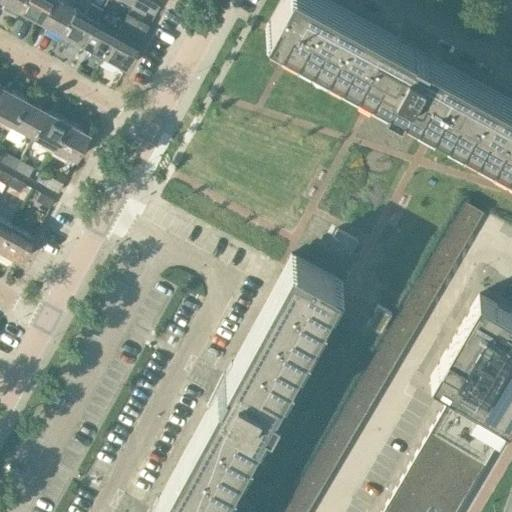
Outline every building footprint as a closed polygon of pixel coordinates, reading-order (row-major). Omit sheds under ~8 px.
[(16,13),(23,0),(5,0),(2,6),(16,13)] [(40,19),(50,0),(23,0),(16,13),(30,21),(33,15),(40,19)] [(59,37),(75,6),(62,0),(50,0),(40,19),(48,23),(44,29),(59,37)] [(146,9),(154,13),(159,4),(151,0),(134,0),(131,6),(144,13),(146,9)] [(279,0),(266,25),(386,90),(388,91),(414,43),(397,33),(396,34),(334,0),(279,0)] [(83,42),(96,18),(75,6),(59,37),(72,44),(76,38),(83,42)] [(87,52),(101,59),(117,29),(96,18),(83,42),(90,46),(87,52)] [(101,59),(115,67),(118,61),(126,65),(139,41),(117,29),(101,59)] [(386,90),(383,96),(400,105),(403,99),(402,99),(428,50),(414,43),(388,91),(386,90)] [(428,50),(402,99),(403,99),(438,119),(511,158),(511,96),(441,58),(441,57),(428,50)] [(0,121),(9,127),(26,96),(12,89),(11,90),(4,86),(0,93),(0,121)] [(26,130),(33,134),(46,109),(39,105),(40,104),(26,96),(9,127),(23,134),(26,130)] [(38,142),(52,150),(68,119),(54,112),(54,113),(46,109),(33,134),(40,137),(38,142)] [(52,150),(66,157),(68,153),(76,157),(89,132),(82,128),(82,127),(68,119),(52,150)] [(1,160),(15,167),(19,159),(6,151),(1,160)] [(15,167),(28,174),(33,166),(19,159),(15,167)] [(0,179),(6,183),(11,174),(0,168),(0,179)] [(6,183),(20,190),(24,181),(11,174),(6,183)] [(44,183),(58,190),(62,182),(49,175),(44,183)] [(36,199),(49,206),(54,197),(40,190),(36,199)] [(0,244),(12,223),(0,216),(0,244)] [(0,244),(0,255),(9,261),(12,255),(20,259),(33,235),(12,223),(0,244)] [(337,227),(332,236),(353,248),(358,239),(337,227)] [(231,360),(224,373),(272,399),(273,398),(338,278),(291,252),(232,361),(231,360)] [(454,511),(511,414),(511,312),(478,293),(429,376),(452,390),(379,511),(454,511)] [(377,304),(366,324),(380,332),(391,312),(377,304)] [(224,373),(216,387),(264,413),(263,415),(269,418),(278,401),(273,398),(272,399),(224,373)] [(157,496),(150,508),(156,511),(210,511),(263,415),(264,413),(216,387),(207,404),(207,405),(158,496),(157,496)]
